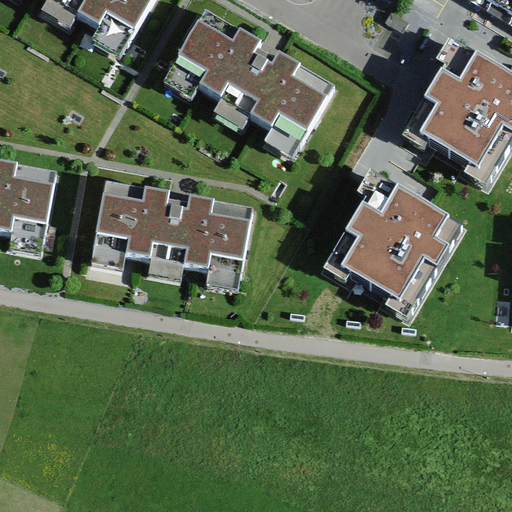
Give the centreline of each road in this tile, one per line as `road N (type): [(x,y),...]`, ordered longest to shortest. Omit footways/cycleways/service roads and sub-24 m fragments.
road 1 (residential): [(511,367),(264,340),(0,296)]
road 2 (residential): [(260,0),(386,73)]
